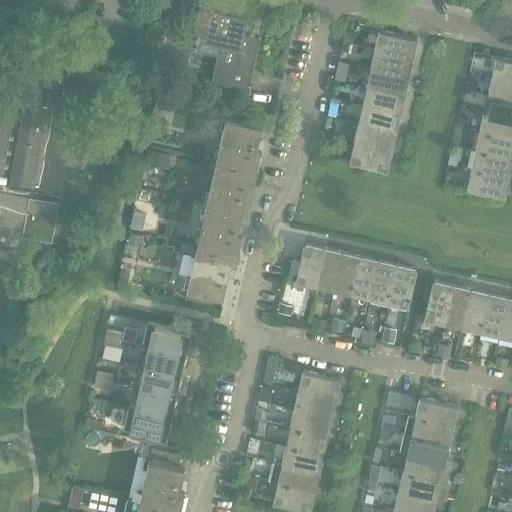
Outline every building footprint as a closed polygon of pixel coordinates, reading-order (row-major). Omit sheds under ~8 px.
[(249,17),(185,3),(184,10),(185,10),(186,4),(199,7),(194,33),(197,33),(196,38),(224,45),(220,62),(216,62),(212,82),(248,91),(260,39),(245,35),(249,17)] [(379,29),(375,50),(413,58),(417,38),(379,29)] [(409,76),(413,58),(375,50),(371,68),(409,76)] [(493,76),(511,80),(511,59),(497,56),(493,76)] [(0,224),(8,226),(7,228),(9,228),(9,227),(24,229),(22,237),(52,242),(53,241),(51,240),(53,230),(55,230),(55,229),(53,229),(56,214),(57,215),(57,214),(56,214),(58,203),(59,203),(60,202),(37,198),(38,190),(61,194),(61,193),(60,193),(65,163),(66,164),(66,163),(65,163),(71,133),(72,133),(72,132),(71,132),(76,103),(77,103),(78,102),(49,96),(52,76),(46,75),(45,76),(32,74),(32,72),(31,74),(18,71),(18,70),(18,69),(17,71),(4,69),(4,67),(3,67),(3,69),(0,68),(0,224)] [(405,95),(409,76),(371,68),(366,87),(405,95)] [(511,99),(511,80),(493,76),(489,95),(511,99)] [(400,114),(405,95),(366,87),(362,105),(400,114)] [(511,119),(511,99),(489,95),(484,113),(511,119)] [(396,132),(400,114),(362,105),(358,124),(396,132)] [(511,138),(511,119),(484,113),(480,132),(511,138)] [(226,118),(217,160),(258,170),(262,153),(257,152),(263,126),(226,118)] [(392,151),(396,132),(358,124),(354,142),(392,151)] [(511,158),(511,138),(480,132),(476,150),(511,158)] [(392,151),(354,142),(350,162),(388,170),(392,151)] [(169,169),(172,152),(151,148),(148,165),(169,169)] [(510,177),(511,166),(511,158),(476,150),(472,169),(510,177)] [(254,186),(258,170),(217,160),(207,203),(243,211),(249,185),(254,186)] [(510,177),(472,169),(468,188),(505,197),(510,177)] [(207,203),(198,245),(239,255),(243,237),(238,236),(243,211),(207,203)] [(305,243),(301,261),(296,281),(316,285),(324,247),(305,243)] [(235,271),(239,255),(198,245),(186,298),(213,304),(215,294),(224,296),(230,270),(235,271)] [(316,285),(334,289),(343,251),(324,247),(316,285)] [(361,255),(343,251),(334,289),(353,293),(361,255)] [(353,293),(371,297),(379,259),(361,255),(353,293)] [(398,264),(379,259),(371,297),(390,302),(398,264)] [(417,268),(398,264),(390,302),(409,306),(417,268)] [(425,318),(444,322),(452,284),(433,280),(425,318)] [(472,289),(452,284),(444,322),(463,326),(472,289)] [(481,330),(490,293),(472,289),(463,326),(481,330)] [(508,297),(490,293),(481,330),(500,335),(508,297)] [(511,337),(511,297),(508,297),(500,335),(511,337)] [(148,323),(143,345),(191,355),(192,354),(187,353),(189,345),(193,346),(196,333),(148,323)] [(107,328),(105,336),(122,340),(124,332),(107,328)] [(120,348),(122,340),(105,336),(103,345),(120,348)] [(150,348),(146,367),(187,376),(187,375),(182,374),(184,366),(189,367),(191,355),(143,345),(143,346),(150,348)] [(277,380),(280,355),(269,354),(266,379),(277,380)] [(146,367),(141,389),(182,397),(183,396),(178,395),(180,387),(184,388),(187,376),(146,367)] [(98,370),(96,379),(113,382),(114,374),(98,370)] [(303,370),(299,390),(337,399),(341,379),(324,375),(303,370)] [(111,391),(113,382),(96,379),(94,387),(111,391)] [(130,407),(130,408),(178,419),(178,417),(173,416),(175,408),(180,409),(182,397),(141,389),(137,408),(130,407)] [(299,390),(295,408),(333,417),(337,399),(299,390)] [(420,397),(416,417),(454,426),(458,406),(420,397)] [(175,430),(178,419),(130,408),(125,430),(168,440),(170,429),(175,430)] [(295,408),(291,427),(329,435),(333,417),(295,408)] [(412,435),(450,444),(454,426),(416,417),(412,435)] [(104,423),(87,419),(86,428),(102,431),(104,423)] [(291,427),(287,445),(325,454),(329,435),(291,427)] [(446,462),(450,444),(412,435),(404,433),(400,452),(407,454),(446,462)] [(287,445),(282,464),(320,473),(325,454),(287,445)] [(152,448),(140,501),(181,510),(185,493),(181,492),(189,457),(152,448)] [(403,472),(442,480),(446,462),(407,454),(403,472)] [(273,462),(269,481),(278,483),(316,491),(320,473),(282,464),(273,462)] [(437,500),(442,480),(403,472),(399,491),(437,500)] [(278,483),(274,501),(312,510),(316,491),(278,483)] [(395,509),(406,511),(434,511),(437,500),(399,491),(395,509)] [(140,501),(137,511),(180,511),(181,510),(140,501)]
